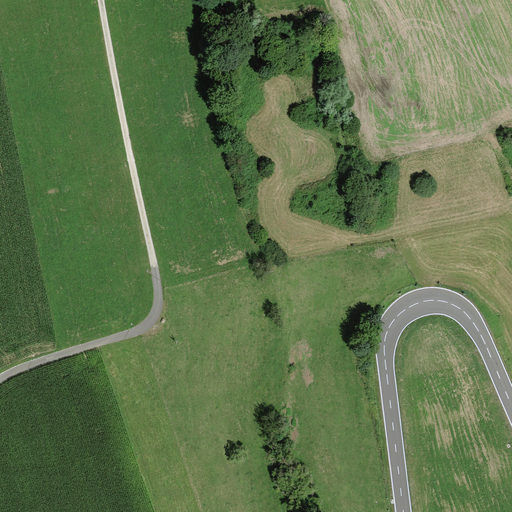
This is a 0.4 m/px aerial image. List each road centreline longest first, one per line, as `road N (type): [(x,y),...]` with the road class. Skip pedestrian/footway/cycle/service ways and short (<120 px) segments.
road 1 (tertiary): [(401,511),(383,365),(397,311),(430,298),(464,310),(511,406)]
road 2 (track): [(154,267),(101,0)]
road 3 (residential): [(0,377),(151,319),(154,267)]
